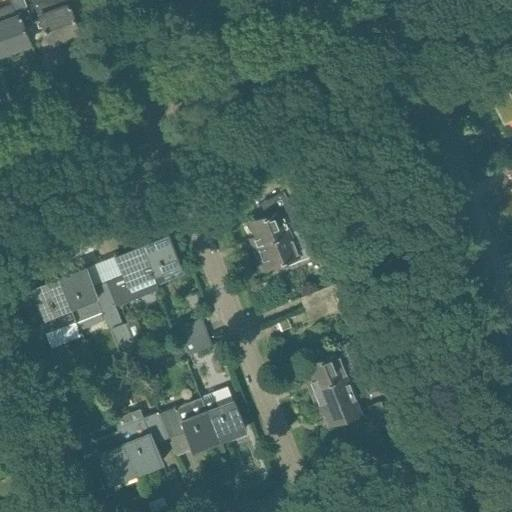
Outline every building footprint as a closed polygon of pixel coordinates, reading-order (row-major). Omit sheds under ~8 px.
[(0,53),(30,42),(24,26),(32,23),(23,0),(9,0),(15,16),(0,21),(0,53)] [(75,0),(32,0),(48,43),(79,31),(70,6),(77,3),(75,0)] [(503,124),(511,119),(511,73),(502,79),(502,77),(484,86),(489,97),(487,98),(490,103),(492,102),(503,124)] [(290,195),(307,188),(298,165),(281,171),(290,195)] [(249,238),(252,247),(304,227),(283,190),(261,203),(265,215),(250,221),(256,236),(249,238)] [(315,254),(304,227),(252,247),(262,270),(286,260),(287,265),(315,254)] [(141,244),(140,245),(157,288),(158,287),(153,275),(179,265),(167,234),(141,244)] [(157,288),(140,245),(115,254),(123,274),(110,279),(119,303),(157,288)] [(74,321),(75,322),(100,312),(105,325),(120,319),(105,281),(92,287),(84,267),(69,273),(71,277),(60,281),(58,277),(57,278),(74,321)] [(74,321),(57,278),(44,283),(45,287),(34,291),(32,287),(19,293),(36,336),(74,321)] [(304,309),(339,296),(335,284),(300,298),(304,309)] [(339,296),(304,309),(309,321),(344,307),(339,296)] [(177,327),(182,341),(206,332),(200,318),(177,327)] [(110,328),(113,335),(118,337),(129,333),(125,323),(124,322),(110,328)] [(211,345),(206,332),(182,341),(187,354),(211,345)] [(145,340),(139,338),(132,341),(138,356),(150,352),(145,340)] [(304,369),(308,380),(306,381),(309,390),(364,369),(364,368),(362,369),(350,341),(341,345),(343,349),(306,364),(308,367),(304,369)] [(185,355),(180,343),(171,347),(176,359),(185,355)] [(57,390),(94,375),(88,360),(51,375),(57,390)] [(364,369),(309,390),(318,413),(322,411),(328,425),(360,412),(355,398),(367,393),(361,378),(366,375),(364,369)] [(201,396),(200,397),(217,440),(244,430),(227,386),(211,392),(212,396),(202,400),(201,396)] [(217,440),(200,397),(162,412),(171,436),(184,430),(192,450),(193,450),(191,446),(203,441),(204,445),(217,440)] [(368,406),(378,430),(390,426),(380,401),(368,406)] [(118,430),(134,473),(136,472),(134,468),(145,464),(147,468),(161,462),(153,443),(167,437),(156,412),(117,428),(118,430)] [(103,467),(109,483),(134,473),(118,430),(93,440),(87,424),(73,429),(90,473),(91,472),(90,472),(103,467)] [(162,498),(148,503),(151,511),(164,511),(167,511),(162,498)]
